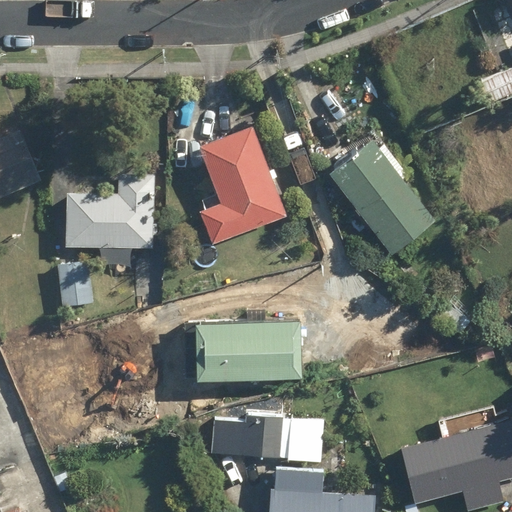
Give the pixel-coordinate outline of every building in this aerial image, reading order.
[(511,65),(482,76),(488,95),(511,86),(511,65)] [(329,98),(313,105),(325,135),(342,128),(329,98)] [(288,211),(251,118),(197,139),(220,196),(199,205),(213,240),(288,211)] [(0,193),(44,171),(19,121),(0,130),(0,193)] [(372,137),(330,170),(393,248),(435,214),(372,137)] [(154,244),(155,169),(116,168),(116,186),(65,186),(65,243),(154,244)] [(90,253),(59,255),(62,306),(93,304),(90,253)] [(441,307),(415,278),(366,324),(392,353),(441,307)] [(452,299),(439,312),(460,332),(472,319),(452,299)] [(197,312),(195,371),(300,376),(302,317),(197,312)] [(193,317),(161,316),(159,376),(191,377),(193,317)] [(214,408),(212,448),(321,456),(324,416),(214,408)] [(511,474),(511,412),(401,439),(414,495),(460,484),(465,505),(503,496),(498,478),(511,474)] [(275,481),(270,481),(268,511),(370,511),(371,490),(320,488),(321,463),(276,461),(275,481)] [(26,511),(23,503),(0,511),(26,511)]
